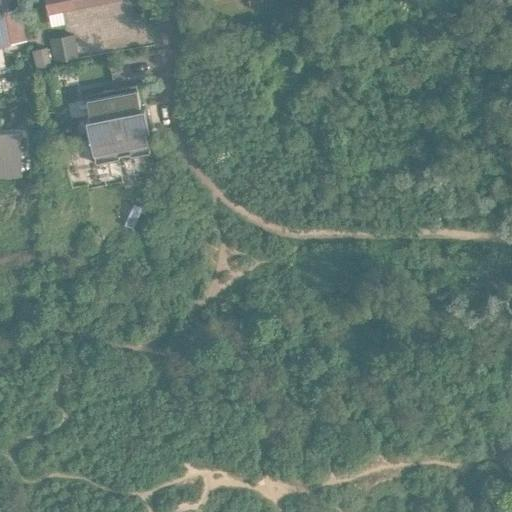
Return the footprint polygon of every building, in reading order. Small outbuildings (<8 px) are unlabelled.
[(0,0),(0,45),(9,44),(8,42),(24,39),(18,8),(8,10),(5,0),(0,0)] [(44,0),(47,12),(48,12),(61,9),(105,0),(44,0)] [(335,0),(328,0),(326,0),(328,13),(337,11),(335,0)] [(52,60),(75,56),(71,33),(48,36),(52,60)] [(36,68),(49,65),(45,47),(32,49),(36,68)] [(43,76),(50,111),(63,108),(56,73),(43,76)] [(85,117),(94,162),(118,158),(118,155),(128,153),(129,156),(149,152),(144,130),(148,129),(144,105),(140,106),(135,83),(85,93),(89,116),(85,117)] [(0,133),(0,176),(19,176),(18,133),(0,133)]
